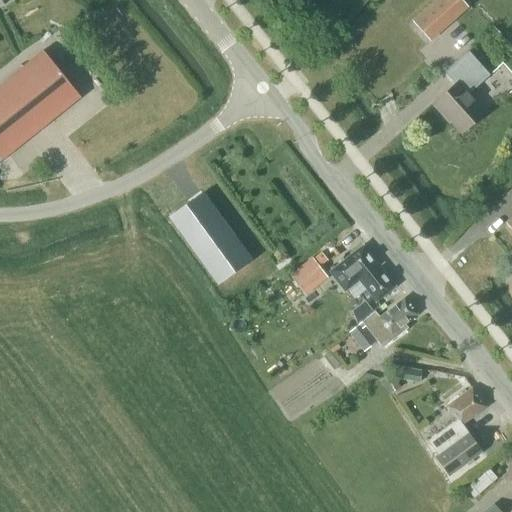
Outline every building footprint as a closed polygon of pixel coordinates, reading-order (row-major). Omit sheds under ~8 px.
[(436,0),(413,21),(428,39),(466,5),(461,0),(436,0)] [(0,158),(1,160),(79,98),(42,51),(0,84),(0,158)] [(468,51),(444,72),(455,84),(433,104),(441,114),(443,113),(461,133),(485,112),(469,94),(489,75),(468,51)] [(217,283),(249,259),(202,194),(169,217),(217,283)] [(376,302),(395,286),(362,245),(343,260),(329,271),(345,291),(359,280),(376,302)] [(329,277),(312,257),(289,275),(305,296),(329,277)] [(404,324),(417,314),(404,298),(379,318),(375,312),(348,333),(364,352),(378,341),(382,347),(407,328),(404,324)] [(421,370),(401,367),(399,379),(419,383),(421,370)] [(463,425),(486,407),(472,388),(447,407),(456,420),(427,441),(437,455),(435,456),(450,476),(482,452),(462,425),(462,424),(463,425)] [(473,489),(500,472),(494,461),(467,479),(473,489)]
